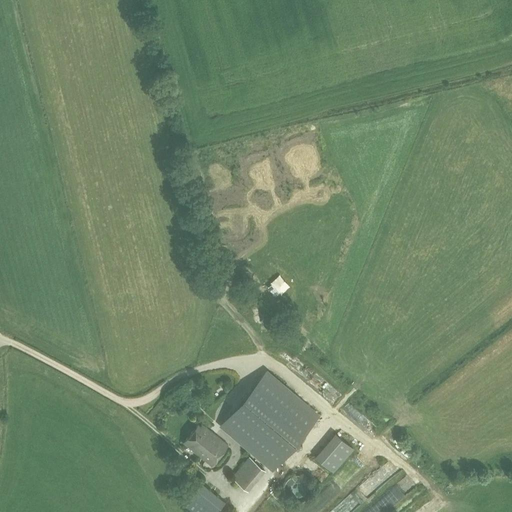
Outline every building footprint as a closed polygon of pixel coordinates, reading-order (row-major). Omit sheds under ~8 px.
[(265,461),(273,469),(318,416),(266,371),(221,424),(253,452),(265,461)] [(327,399),(333,394),(327,388),(321,393),(327,399)] [(184,442),(198,453),(214,433),(201,422),(184,442)] [(338,469),(358,447),(342,432),(322,455),(338,469)] [(214,433),(198,453),(212,465),(228,444),(214,433)] [(402,441),(396,446),(419,469),(424,464),(402,441)] [(265,461),(253,452),(232,477),(244,486),(265,461)] [(307,478),(303,476),(299,476),(296,476),(292,478),(289,481),(287,484),(286,487),(286,490),(286,493),(288,496),(289,499),(291,501),(293,502),(296,503),(299,503),(303,503),(306,502),(308,501),(311,498),(313,495),(314,493),(314,490),(314,487),(313,483),(311,480),(307,478)] [(393,510),(418,487),(410,478),(385,501),(393,510)] [(198,511),(218,511),(225,504),(200,485),(186,503),(198,511)] [(317,500),(327,509),(337,498),(326,489),(317,500)] [(364,511),(360,507),(366,502),(357,493),(334,511),(364,511)] [(317,499),(303,510),(304,511),(325,511),(326,511),(317,499)]
